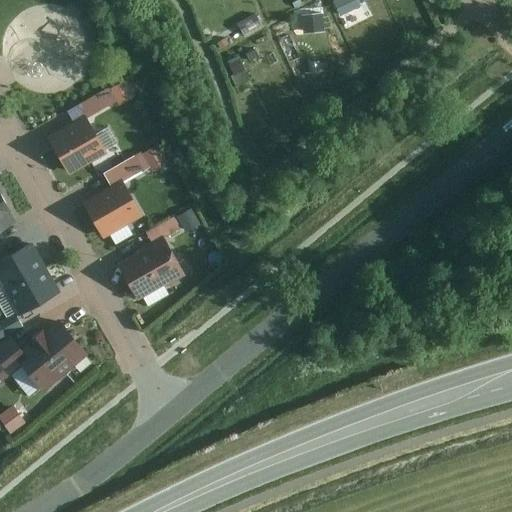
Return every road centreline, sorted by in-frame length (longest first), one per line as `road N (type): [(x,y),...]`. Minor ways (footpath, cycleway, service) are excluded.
road 1 (residential): [(511,130),(181,405)]
road 2 (secondary): [(511,379),(314,444),(160,511)]
road 3 (residential): [(181,405),(0,118)]
road 4 (residential): [(181,405),(108,464),(25,511)]
